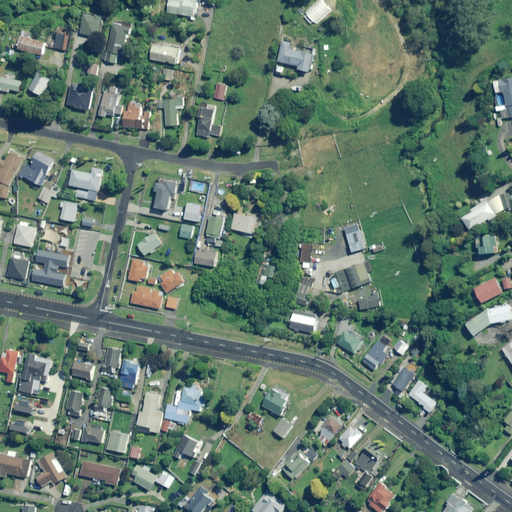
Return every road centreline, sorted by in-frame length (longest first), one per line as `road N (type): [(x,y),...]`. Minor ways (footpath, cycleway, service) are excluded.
road 1 (tertiary): [(511,505),(319,367),(96,320)]
road 2 (residential): [(134,151),(96,320)]
road 3 (residential): [(0,123),(134,151)]
road 4 (residential): [(134,151),(221,168),(267,165)]
